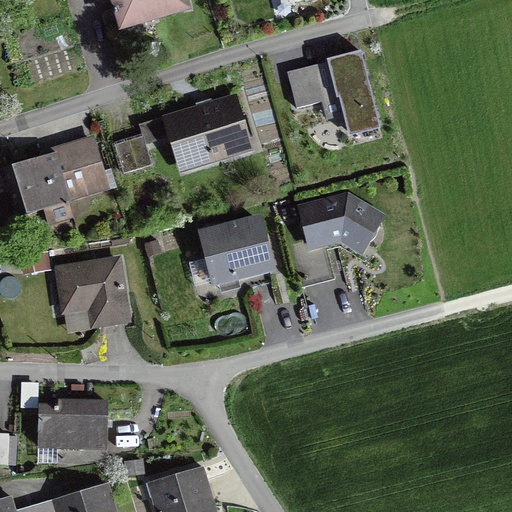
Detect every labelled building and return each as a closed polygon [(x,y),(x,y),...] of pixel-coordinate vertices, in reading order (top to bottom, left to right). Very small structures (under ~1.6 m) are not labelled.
[(108,0),(118,34),(129,31),(131,36),(155,29),(153,23),(192,12),(188,1),(192,0),(108,0)] [(381,132),(361,51),(326,60),(327,63),(287,73),(296,110),(321,103),(326,122),(344,117),(350,140),(381,132)] [(142,136),(113,145),(122,174),(152,165),(146,145),(168,139),(180,177),(255,153),(236,94),(138,124),(142,136)] [(44,159),(11,169),(26,218),(44,213),(51,235),(72,228),(69,220),(74,218),(70,204),(117,190),(111,169),(105,171),(94,135),(41,151),(44,159)] [(308,254),(340,245),(362,257),(387,216),(348,192),(297,206),(308,254)] [(292,207),(280,210),(284,223),(295,220),(292,207)] [(261,216),(198,232),(213,289),(275,274),(261,216)] [(164,254),(160,240),(144,245),(148,259),(164,254)] [(23,275),(51,271),(48,252),(19,256),(23,275)] [(121,257),(53,266),(61,316),(64,315),(67,334),(131,325),(121,257)] [(11,260),(0,260),(0,273),(11,273),(11,260)] [(38,383),(20,383),(19,414),(38,415),(37,464),(59,465),(59,452),(107,453),(108,401),(38,399),(38,383)] [(0,465),(17,466),(18,437),(9,437),(9,434),(0,433),(0,465)] [(145,475),(143,459),(123,461),(125,477),(145,475)] [(217,511),(203,467),(146,485),(154,511),(217,511)] [(117,511),(109,483),(16,511),(117,511)] [(12,496),(0,499),(0,511),(16,511),(12,496)]
